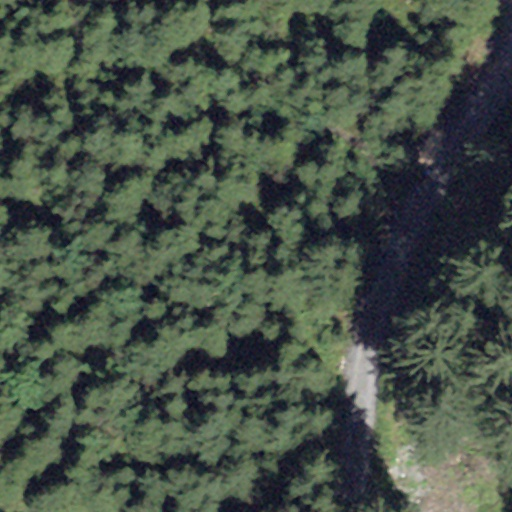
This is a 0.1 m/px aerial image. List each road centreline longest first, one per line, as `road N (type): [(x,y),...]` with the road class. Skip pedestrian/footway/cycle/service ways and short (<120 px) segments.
road 1 (track): [(356,511),(409,166)]
road 2 (track): [(409,166),(511,55)]
